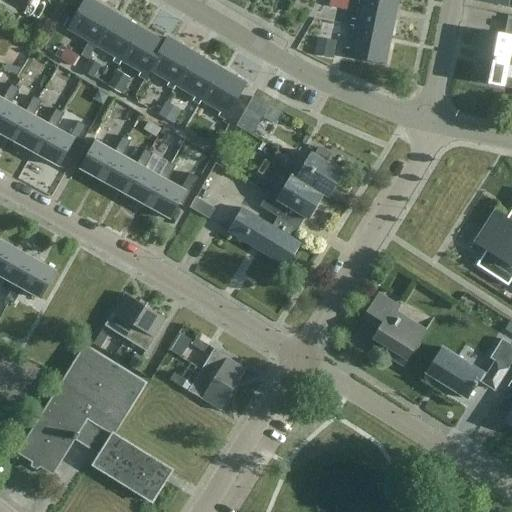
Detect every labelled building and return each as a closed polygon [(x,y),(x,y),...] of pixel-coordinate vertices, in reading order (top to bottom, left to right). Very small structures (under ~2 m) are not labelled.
[(7,0),(25,10),(30,0),(7,0)] [(95,44),(113,12),(91,0),(84,0),(69,28),(89,41),(81,55),(88,59),(96,44),(95,44)] [(330,0),(329,6),(347,10),(348,0),(330,0)] [(351,26),(355,27),(391,34),(397,4),(372,0),(360,0),(357,19),(353,18),(351,26)] [(0,20),(18,30),(24,19),(4,8),(0,15),(0,20)] [(121,60),(139,27),(113,12),(95,44),(96,44),(116,56),(113,61),(120,64),(122,60),(121,60)] [(477,55),(509,61),(511,48),(511,19),(507,18),(504,34),(482,30),(477,55)] [(121,60),(122,60),(141,71),(138,75),(145,79),(150,70),(166,42),(139,27),(121,60)] [(391,34),(355,27),(351,48),(347,47),(345,56),(385,64),(391,34)] [(175,84),(194,52),(169,37),(166,42),(150,70),(169,81),(167,85),(174,89),(177,85),(175,84)] [(335,43),(318,41),(315,55),(332,58),(335,43)] [(175,84),(177,85),(194,96),(192,99),(200,104),(202,100),(220,67),(194,52),(175,84)] [(509,61),(477,55),(472,80),(511,88),(511,79),(506,78),(509,61)] [(93,77),(99,65),(89,59),(82,71),(93,77)] [(202,100),(221,111),(219,115),(226,117),(246,82),(220,67),(202,100)] [(121,94),(130,78),(116,70),(107,86),(121,94)] [(0,112),(6,102),(12,105),(21,88),(12,84),(3,100),(0,98),(0,112)] [(102,105),(108,95),(98,89),(93,99),(102,105)] [(6,102),(0,112),(0,134),(13,141),(29,114),(33,117),(42,100),(34,95),(24,112),(12,105),(6,102)] [(181,111),(166,102),(158,115),(160,116),(173,124),(181,111)] [(13,141),(36,154),(51,126),(56,129),(65,113),(57,107),(47,124),(33,117),(29,114),(13,141)] [(192,127),(208,136),(215,125),(199,115),(192,127)] [(51,126),(36,154),(59,166),(73,140),(78,141),(86,125),(78,121),(70,136),(56,129),(51,126)] [(81,169),(103,181),(118,154),(123,156),(132,140),(123,136),(114,151),(96,141),(81,169)] [(118,154),(103,181),(126,194),(141,167),(145,169),(154,153),(145,148),(137,164),(123,156),(118,154)] [(216,161),(229,168),(236,155),(224,148),(216,161)] [(292,174),(329,197),(344,173),(326,162),(330,155),(319,148),(314,155),(312,154),(298,177),(292,173),(292,174)] [(274,163),(287,171),(294,160),(280,152),(274,163)] [(141,167),(126,194),(149,206),(163,179),(167,181),(176,165),(167,161),(159,176),(145,169),(141,167)] [(163,179),(149,206),(171,219),(185,193),(189,195),(198,178),(189,173),(181,189),(167,181),(163,179)] [(329,198),(329,197),(292,174),(277,198),(267,193),(260,205),(278,216),(297,227),(303,216),(308,220),(323,195),(329,198)] [(190,208),(209,219),(215,209),(196,197),(190,208)] [(297,227),(278,216),(273,225),(244,208),(229,233),(286,267),(301,242),(291,236),(297,227)] [(511,210),(507,218),(494,210),(484,226),(511,244),(511,210)] [(511,244),(484,226),(473,242),(486,250),(476,265),(508,286),(511,279),(511,244)] [(0,265),(11,246),(0,239),(0,265)] [(18,285),(33,258),(11,246),(0,265),(0,275),(15,283),(18,285)] [(18,285),(15,283),(6,299),(14,303),(22,288),(40,298),(55,271),(33,258),(18,285)] [(125,338),(147,303),(147,302),(145,306),(124,293),(104,325),(125,338)] [(400,306),(379,293),(362,319),(378,330),(372,340),(391,352),(387,358),(403,368),(427,331),(397,312),(400,306)] [(147,303),(125,338),(146,351),(166,319),(146,306),(148,303),(147,303)] [(107,336),(100,332),(93,343),(100,348),(107,336)] [(180,357),(191,340),(181,333),(170,350),(180,357)] [(207,345),(196,338),(192,345),(203,351),(207,345)] [(511,345),(501,339),(489,358),(496,362),(508,370),(511,361),(511,345)] [(145,383),(84,346),(18,453),(52,473),(74,437),(102,454),(95,466),(153,501),(172,471),(113,435),(145,383)] [(201,370),(236,392),(237,391),(233,389),(246,369),(214,349),(201,370)] [(496,362),(486,377),(443,349),(427,373),(468,399),(480,380),(483,382),(495,390),(508,370),(496,362)] [(142,358),(135,353),(128,365),(135,369),(142,358)] [(236,392),(201,370),(188,391),(220,411),(233,390),(236,392)] [(169,379),(182,387),(186,381),(174,372),(169,379)]
